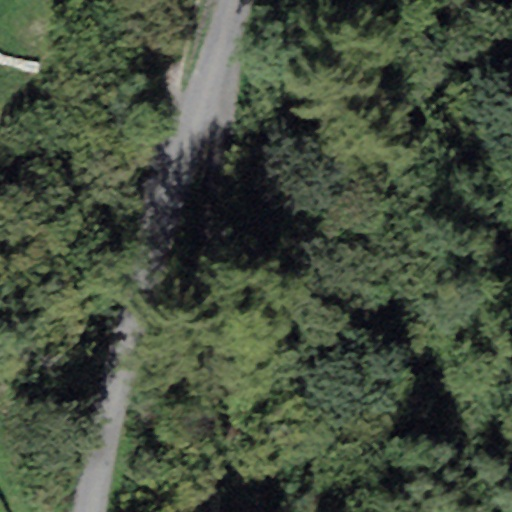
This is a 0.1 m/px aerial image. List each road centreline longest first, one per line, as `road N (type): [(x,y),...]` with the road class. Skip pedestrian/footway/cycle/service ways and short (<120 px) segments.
road 1 (unclassified): [(235,0),(113,405),(97,511)]
road 2 (track): [(270,511),(230,305),(212,68)]
